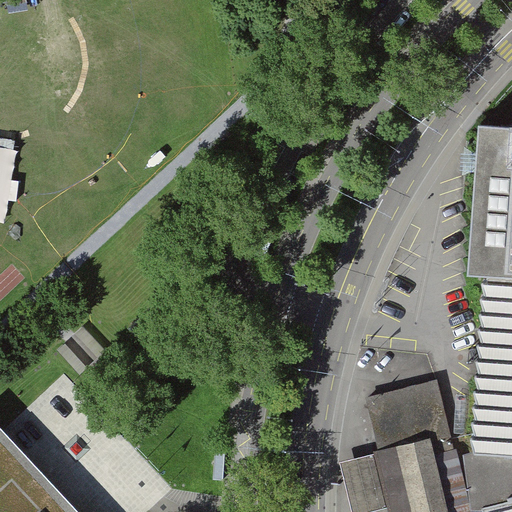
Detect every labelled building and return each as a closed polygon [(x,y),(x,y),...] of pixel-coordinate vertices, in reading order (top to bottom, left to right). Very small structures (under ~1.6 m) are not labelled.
[(69,0),(71,17),(100,15),(99,0),(69,0)] [(220,53),(217,17),(189,19),(191,55),(220,53)] [(206,116),(213,85),(182,77),(174,109),(206,116)] [(511,129),(478,127),(467,278),(487,279),(511,280),(511,129)] [(159,298),(127,328),(143,344),(175,313),(185,307),(196,303),(206,300),(214,299),(212,276),(202,277),(188,280),(172,288),(159,298)] [(511,280),(487,279),(475,456),(511,458),(511,280)] [(379,447),(373,448),(374,450),(387,505),(388,511),(449,511),(431,439),(451,434),(437,378),(366,395),(379,447)] [(58,511),(0,449),(0,511),(58,511)] [(352,511),(356,511),(387,505),(374,450),(339,458),(352,511)] [(482,511),(511,511),(511,501),(481,509),(482,511)]
